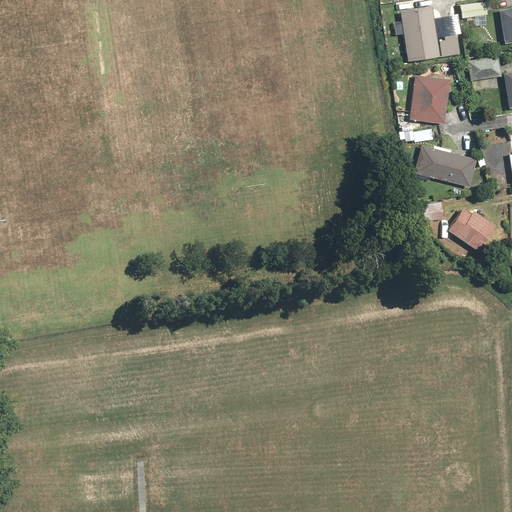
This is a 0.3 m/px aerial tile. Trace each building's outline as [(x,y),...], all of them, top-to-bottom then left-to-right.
[(485,1),(458,5),(461,19),(487,15),(485,1)] [(433,5),(399,10),(405,61),(460,55),(458,32),(443,34),(444,41),(437,42),(433,5)] [(511,10),(499,12),(503,43),(511,42),(511,10)] [(467,60),(469,81),(499,79),(498,57),(467,60)] [(507,109),(509,109),(511,108),(511,70),(501,72),(507,109)] [(448,78),(413,74),(408,120),(443,124),(448,78)] [(400,142),(403,142),(432,139),(431,130),(411,132),(411,125),(401,126),(402,129),(398,130),(400,142)] [(475,160),(450,153),(451,149),(433,145),(432,148),(419,145),(413,172),(469,187),(475,160)] [(463,206),(447,231),(478,252),(494,227),(463,206)]
